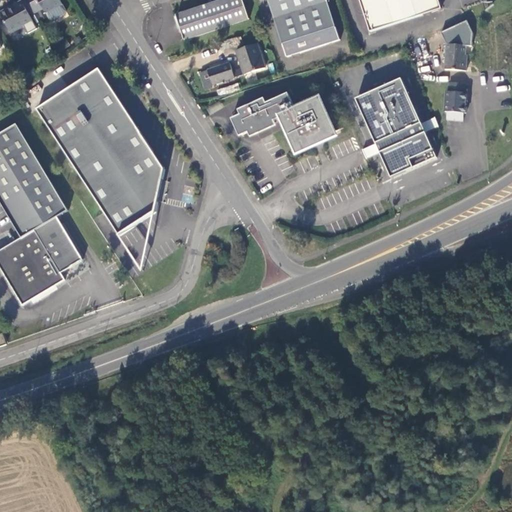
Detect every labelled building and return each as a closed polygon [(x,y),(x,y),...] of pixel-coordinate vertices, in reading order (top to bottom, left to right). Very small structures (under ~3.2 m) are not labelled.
[(38,12),(31,0),(28,0),(24,2),(23,1),(1,13),(11,33),(25,26),(29,34),(38,29),(31,16),(38,12)] [(31,0),(38,12),(44,9),(47,14),(64,6),(60,0),(31,0)] [(187,40),(250,19),(249,18),(252,17),(249,7),(246,8),(243,0),(218,0),(176,14),(185,41),(187,40)] [(269,0),(288,58),(342,41),(328,0),(269,0)] [(360,0),(371,32),(443,9),(439,0),(360,0)] [(64,6),(47,14),(51,21),(55,22),(66,16),(67,12),(64,6)] [(474,33),(468,20),(465,22),(442,33),(443,34),(448,44),(467,46),(473,46),(474,33)] [(241,68),(244,76),(267,68),(259,43),(235,51),(241,68)] [(467,46),(448,44),(445,69),(468,71),(469,55),(467,55),(467,46)] [(215,86),(236,79),(233,71),(230,63),(209,71),(215,86)] [(99,68),(36,109),(120,237),(157,212),(165,170),(99,68)] [(233,71),(236,79),(244,76),(241,68),(233,71)] [(403,80),(358,100),(393,179),(438,159),(403,80)] [(467,93),(467,84),(449,83),(449,92),(446,91),(444,112),(448,112),(448,121),(464,122),(465,114),(468,114),(469,93),(467,93)] [(297,157),(341,137),(322,95),(295,107),(289,93),(268,102),(265,97),(238,109),(241,115),(232,118),(240,136),(250,132),(252,136),(277,125),(275,121),(280,119),(297,157)] [(18,125),(0,135),(0,199),(3,204),(13,220),(24,238),(12,245),(0,252),(0,266),(24,306),(66,281),(62,273),(84,260),(58,218),(70,211),(18,125)]
